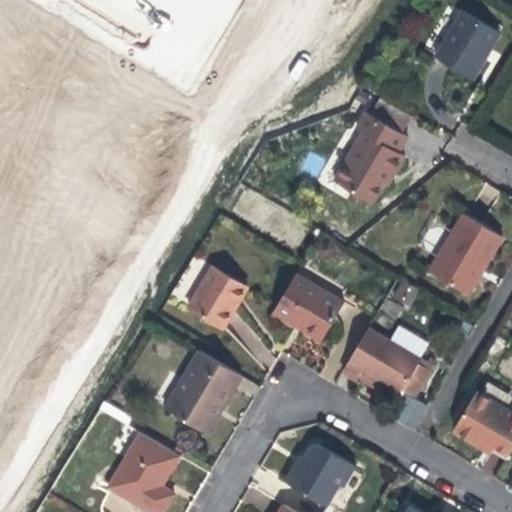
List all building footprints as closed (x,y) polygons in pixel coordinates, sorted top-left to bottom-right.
[(460,11),(433,58),(470,80),(485,55),(498,33),(460,11)] [(377,96),(366,114),(397,132),(408,114),(377,96)] [(366,114),(362,111),(352,129),(359,133),(331,180),(368,201),(380,180),(386,170),(390,172),(401,153),(395,150),(403,135),(397,132),(366,114)] [(386,170),(380,180),(384,182),(387,177),(390,172),(386,170)] [(465,294),(475,276),(473,274),(478,265),(481,267),(499,236),(461,213),(426,271),(465,294)] [(244,284),(209,264),(184,305),(220,326),(231,307),(244,284)] [(297,326),(317,338),(340,299),(293,272),(270,311),(297,326)] [(405,378),(416,384),(428,364),(365,327),(341,367),(355,375),(357,372),(369,379),(376,383),(395,394),(397,391),(401,385),(405,378)] [(238,375),(198,351),(164,409),(204,433),(219,409),(238,375)] [(405,378),(401,385),(411,392),(416,384),(405,378)] [(372,389),(392,400),(395,394),(376,383),(372,389)] [(452,429),(476,443),(480,436),(493,443),(507,452),(511,443),(511,412),(475,390),(452,429)] [(423,406),(397,391),(395,394),(392,400),(384,413),(410,428),(423,406)] [(161,476),(175,452),(137,430),(106,484),(153,511),(156,511),(169,491),(157,483),(161,476)] [(489,450),(493,443),(480,436),(476,443),(484,447),(489,450)] [(316,444),(307,460),(303,466),(298,468),(292,479),(293,486),(327,505),(340,483),(343,485),(353,466),(316,444)] [(301,462),(298,468),(303,466),(307,460),(304,458),(301,462)] [(273,511),(292,511),(279,503),(273,511)]
